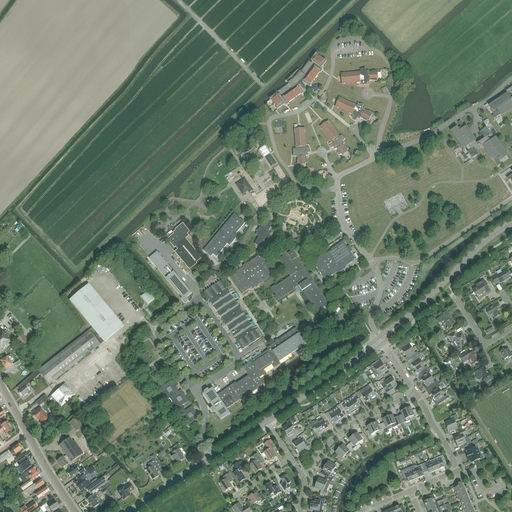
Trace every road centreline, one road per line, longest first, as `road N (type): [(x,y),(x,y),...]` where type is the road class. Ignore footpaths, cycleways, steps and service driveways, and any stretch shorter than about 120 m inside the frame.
road 1 (tertiary): [(380,340),(511,223)]
road 2 (tertiary): [(131,511),(265,421)]
road 3 (tertiary): [(75,511),(0,382)]
road 4 (residential): [(305,479),(336,436),(415,393)]
road 5 (tertiary): [(265,421),(380,340)]
